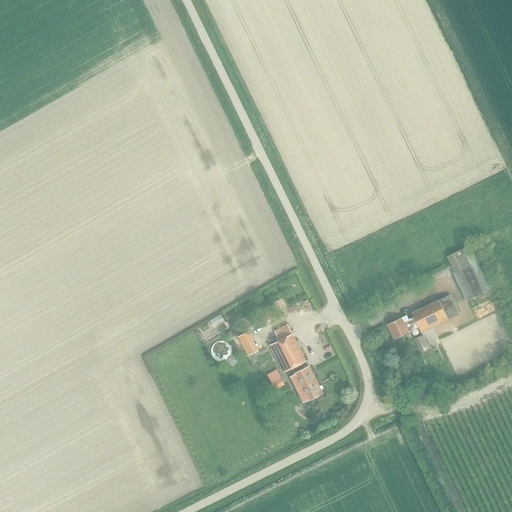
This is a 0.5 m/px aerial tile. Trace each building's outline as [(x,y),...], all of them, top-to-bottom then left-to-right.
[(452,273),(466,301),(490,289),(469,245),(447,256),(455,272),(452,273)] [(418,326),(421,332),(459,314),(449,295),(412,313),(414,317),(404,322),(402,318),(388,325),(394,338),(408,331),(418,326)] [(224,310),(213,314),(215,321),(227,317),(224,310)] [(270,345),(284,373),(306,361),(288,324),(275,331),(280,341),(270,345)] [(248,331),(238,336),(246,354),(250,363),(260,358),(256,350),(248,331)] [(422,335),(414,339),(420,351),(428,347),(422,335)] [(309,367),(290,376),(303,402),(307,400),(307,401),(323,393),(311,370),(309,367)] [(267,375),(271,383),(280,378),(276,370),(267,375)]
